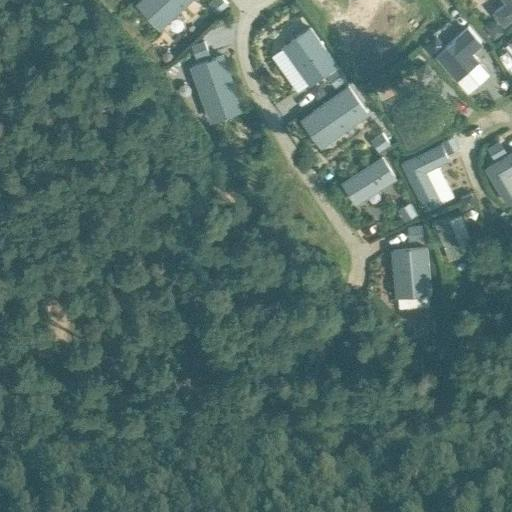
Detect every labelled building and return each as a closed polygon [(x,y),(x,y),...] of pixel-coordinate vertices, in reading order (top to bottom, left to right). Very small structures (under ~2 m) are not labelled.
[(133,0),(161,26),(184,0),(133,0)] [(493,11),(504,25),(511,18),(511,0),(504,0),(505,1),(493,11)] [(435,54),(457,79),(479,59),(472,51),(484,41),(469,24),(435,54)] [(394,120),(409,147),(446,126),(426,90),(391,110),(396,119),(394,120)] [(434,219),(450,259),(464,254),(449,213),(434,219)] [(510,287),(511,286),(511,254),(502,254),(501,274),(505,275),(504,281),(511,281),(510,287)]
